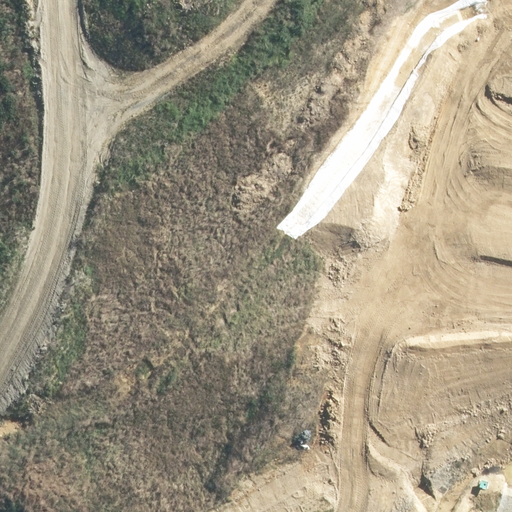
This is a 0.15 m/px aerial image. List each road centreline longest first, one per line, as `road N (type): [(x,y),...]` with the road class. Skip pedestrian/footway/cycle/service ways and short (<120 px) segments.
road 1 (residential): [(0,400),(155,413),(243,383),(397,393)]
road 2 (residential): [(397,393),(453,0)]
